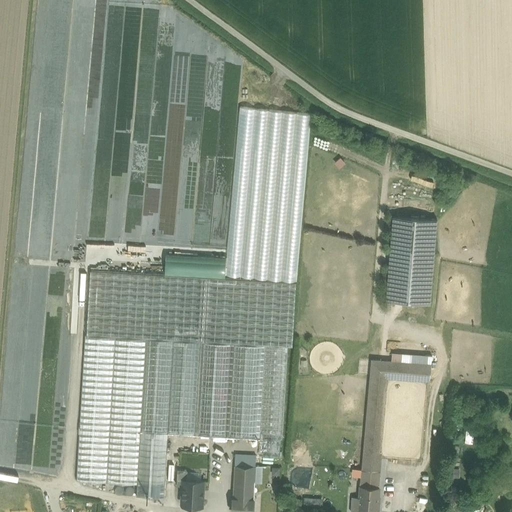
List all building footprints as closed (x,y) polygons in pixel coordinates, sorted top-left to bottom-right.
[(311,113),(240,106),(227,255),(226,265),(227,265),(227,273),(282,279),(297,280),(311,113)] [(437,218),(393,214),(386,299),(430,302),(437,218)] [(226,265),(227,255),(166,252),(165,273),(225,277),(226,265)] [(165,273),(90,269),(87,333),(200,340),(204,340),(231,342),(234,342),(261,343),(265,344),(292,345),(296,281),(225,277),(165,273)] [(87,333),(85,333),(76,479),(137,482),(138,482),(141,430),(168,431),(195,433),(200,340),(87,333)] [(231,342),(204,340),(198,433),(225,435),(231,342)] [(261,343),(234,342),(229,435),(256,437),(261,343)] [(288,345),(265,344),(259,437),(279,438),(283,438),(288,345)] [(372,358),(362,468),(371,469),(380,367),(430,371),(431,362),(372,358)] [(464,439),(472,440),(473,429),(466,428),(464,439)] [(168,431),(141,430),(138,482),(137,482),(136,494),(164,496),(168,431)] [(279,438),(259,437),(260,454),(279,455),(279,438)] [(206,447),(177,448),(177,459),(206,459),(206,447)] [(256,453),(235,453),(234,463),(255,464),(256,453)] [(280,459),(267,458),(265,492),(278,493),(280,459)] [(234,463),(233,496),(254,497),(254,481),(255,464),(234,463)] [(187,468),(177,468),(176,484),(183,484),(183,478),(187,478),(187,468)] [(187,478),(183,478),(183,484),(182,501),(193,501),(195,504),(199,504),(202,502),(202,498),(201,496),(201,489),(204,489),(204,479),(187,478)] [(481,484),(473,483),(469,502),(478,504),(481,484)] [(379,486),(361,485),(360,496),(352,495),(351,510),(353,511),(354,511),(357,511),(359,510),(359,508),(378,509),(379,494),(378,494),(379,486)] [(305,495),(304,503),(322,504),(323,497),(305,495)] [(254,497),(233,496),(232,511),(253,511),(254,497)]
